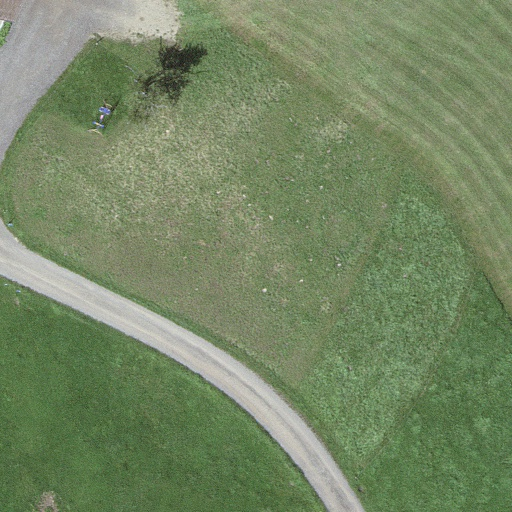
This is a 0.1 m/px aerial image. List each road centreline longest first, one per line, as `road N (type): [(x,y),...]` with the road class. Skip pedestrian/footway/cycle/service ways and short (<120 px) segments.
road 1 (unclassified): [(347,511),(265,402),(181,345),(0,254)]
road 2 (track): [(0,134),(68,0)]
